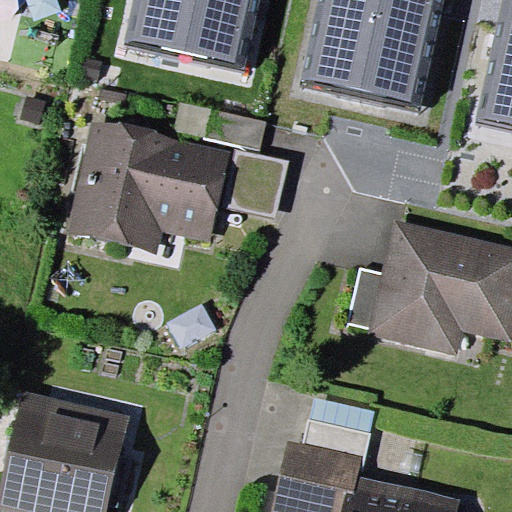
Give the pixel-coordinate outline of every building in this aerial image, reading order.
[(259,0),(135,0),(126,42),(245,68),(259,0)] [(443,0),(319,0),(302,80),(421,106),(443,0)] [(511,0),(504,0),(479,118),(511,124),(511,0)] [(46,102),(26,96),(19,117),(40,123),(46,102)] [(205,137),(211,109),(181,102),(175,130),(205,137)] [(267,121),(211,109),(205,137),(261,150),(267,121)] [(230,150),(92,120),(68,233),(158,252),(162,231),(211,241),(218,206),(230,150)] [(231,147),(230,150),(218,206),(276,218),(289,160),(231,147)] [(511,338),(511,246),(397,220),(383,274),(370,329),(369,333),(456,355),(463,330),(511,342),(511,338)] [(370,329),(383,274),(360,268),(347,324),(370,329)] [(107,511),(129,415),(22,391),(0,491),(0,508),(17,511),(107,511)] [(314,397),(309,419),(370,433),(375,411),(314,397)] [(370,433),(309,419),(304,442),(363,455),(366,456),(370,433)] [(454,511),(458,496),(358,475),(363,455),(304,442),(287,439),(271,511),(454,511)]
